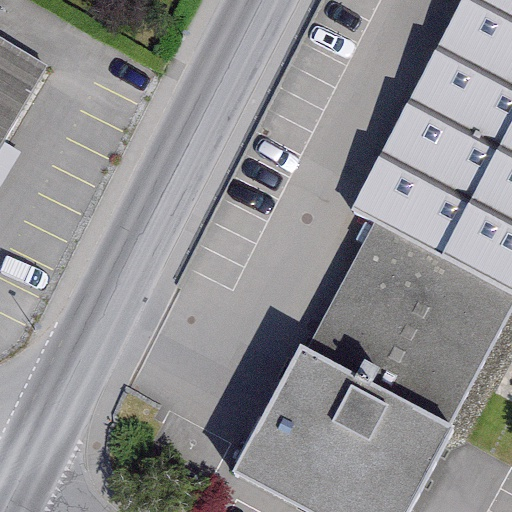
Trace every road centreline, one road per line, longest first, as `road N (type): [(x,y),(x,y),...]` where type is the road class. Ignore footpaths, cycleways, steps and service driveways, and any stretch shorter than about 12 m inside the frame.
road 1 (secondary): [(13,493),(259,0)]
road 2 (unknown): [(420,0),(285,254),(237,318),(196,340),(160,345),(101,315)]
